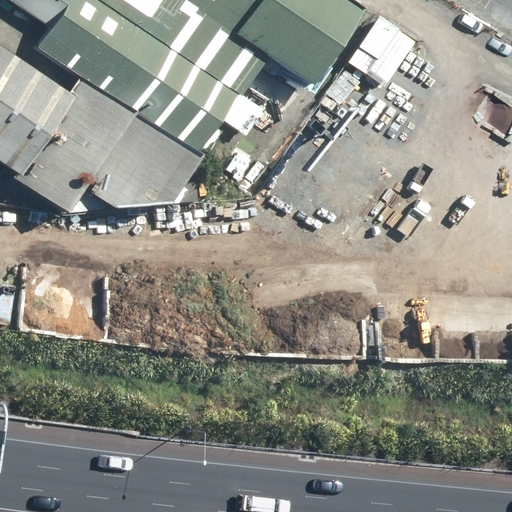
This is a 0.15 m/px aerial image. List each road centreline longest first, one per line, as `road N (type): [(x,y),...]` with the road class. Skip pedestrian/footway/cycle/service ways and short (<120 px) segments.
road 1 (motorway): [(0,492),(168,511)]
road 2 (unknown): [(408,107),(511,175)]
